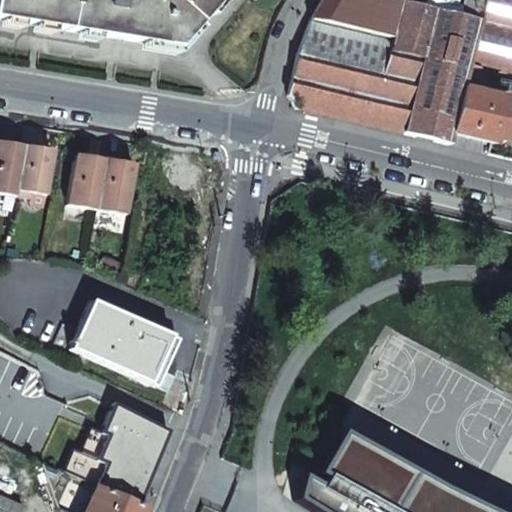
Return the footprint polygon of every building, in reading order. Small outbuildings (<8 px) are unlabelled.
[(0,0),(0,21),(37,27),(170,49),(212,0),(0,0)] [(427,141),(446,146),(449,134),(459,90),(464,72),(465,65),(466,62),(480,0),(399,0),(398,4),(381,0),(320,0),(308,21),(295,56),(285,97),(294,109),(427,141)] [(511,72),(511,0),(480,0),(466,62),(511,72)] [(476,69),(465,65),(464,72),(474,75),(476,69)] [(464,72),(459,90),(469,93),(474,75),(464,72)] [(459,90),(449,134),(485,143),(490,144),(491,141),(502,143),(508,119),(497,117),(501,101),(469,93),(459,90)] [(0,149),(0,195),(11,197),(19,147),(4,145),(4,150),(0,149)] [(19,147),(11,197),(26,200),(27,194),(41,197),(47,157),(33,155),(34,150),(19,147)] [(71,162),(84,164),(86,158),(72,156),(71,162)] [(71,162),(63,206),(86,210),(92,211),(99,167),(100,160),(86,158),(84,164),(71,162)] [(99,167),(92,211),(122,216),(130,172),(115,169),(117,163),(100,160),(99,167)] [(115,169),(130,172),(131,165),(117,163),(115,169)] [(61,219),(84,223),(86,210),(63,206),(61,219)] [(167,338),(87,303),(67,351),(147,385),(154,387),(164,364),(174,341),(167,338)] [(76,479),(93,487),(136,506),(160,445),(129,433),(122,452),(112,448),(111,453),(91,445),(83,462),(76,479)] [(459,511),(406,484),(335,445),(312,480),(318,487),(308,498),(294,487),(286,506),(293,511),(459,511)] [(136,506),(93,487),(82,511),(143,511),(145,510),(136,506)] [(0,499),(0,511),(18,511),(20,509),(0,499)]
